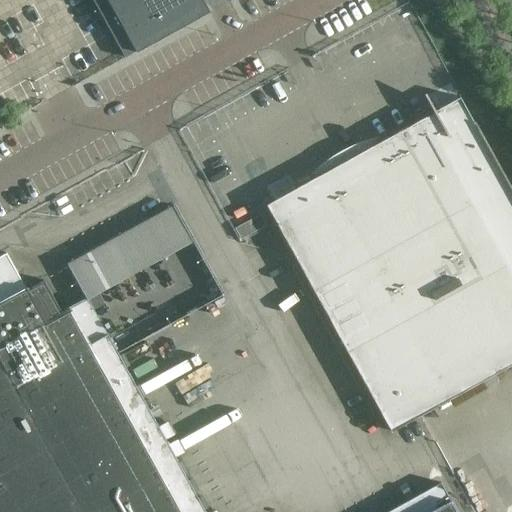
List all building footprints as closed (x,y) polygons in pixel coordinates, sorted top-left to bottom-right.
[(209,13),(202,0),(92,0),(125,58),(137,52),(137,53),(209,13)] [(374,152),(353,164),(353,163),(352,162),(351,161),(350,161),(349,161),(348,161),(347,161),(346,161),(345,162),(345,163),(344,164),(344,165),(344,166),(344,167),(344,168),(344,169),(324,180),(321,174),(319,175),(319,176),(266,205),(392,432),(511,365),(511,188),(483,136),(481,136),(460,98),(453,101),(373,146),(373,145),(371,146),(374,152)] [(86,296),(196,243),(177,205),(68,258),(86,296)] [(260,215),(235,229),(241,240),(266,226),(260,215)] [(0,511),(456,511),(441,483),(388,511),(205,511),(124,366),(106,376),(89,346),(107,336),(87,300),(62,314),(44,281),(28,290),(26,288),(7,253),(0,257),(0,511)]
